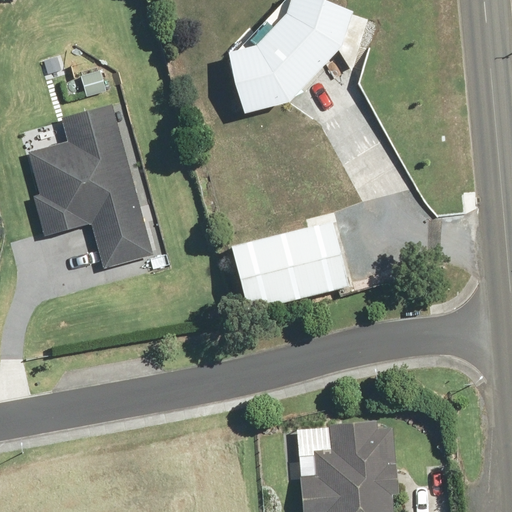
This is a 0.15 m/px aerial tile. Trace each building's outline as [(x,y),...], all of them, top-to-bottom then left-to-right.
[(248,47),(218,56),(236,117),(282,104),(331,51),(343,17),(294,0),(286,0),(280,17),(248,47)] [(74,74),(81,97),(105,90),(99,67),(74,74)] [(26,196),(37,235),(87,222),(99,264),(146,251),(107,107),(63,119),(69,142),(26,154),(37,193),(26,196)] [(278,164),(272,139),(210,153),(216,178),(278,164)] [(326,220),(223,246),(238,304),(241,316),(344,290),(326,220)] [(388,511),(386,491),(394,493),(390,425),(377,426),(376,414),(285,421),(291,511),(388,511)]
